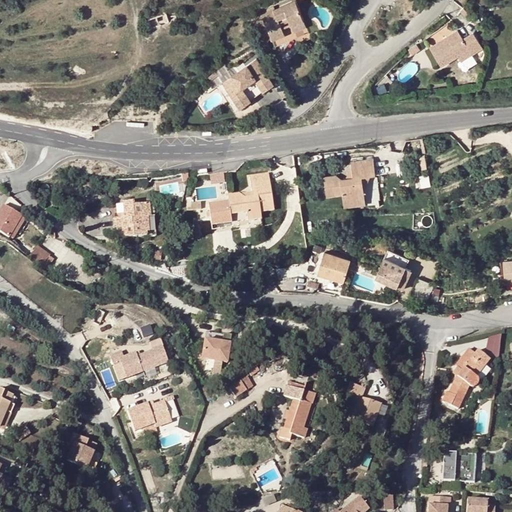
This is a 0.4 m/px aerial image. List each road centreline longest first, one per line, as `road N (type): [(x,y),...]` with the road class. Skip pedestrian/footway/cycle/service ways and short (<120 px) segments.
road 1 (residential): [(434,323),(193,291),(98,254),(48,219),(24,195),(18,175)]
road 2 (tertiary): [(340,133),(169,153),(64,141)]
road 3 (residential): [(0,286),(71,353),(142,511)]
road 4 (residential): [(412,511),(413,444),(434,323)]
road 5 (tertiary): [(511,115),(340,133)]
road 6 (unknown): [(277,143),(284,176),(277,228),(249,245),(229,233)]
road 7 (unknown): [(158,511),(190,429),(214,396)]
